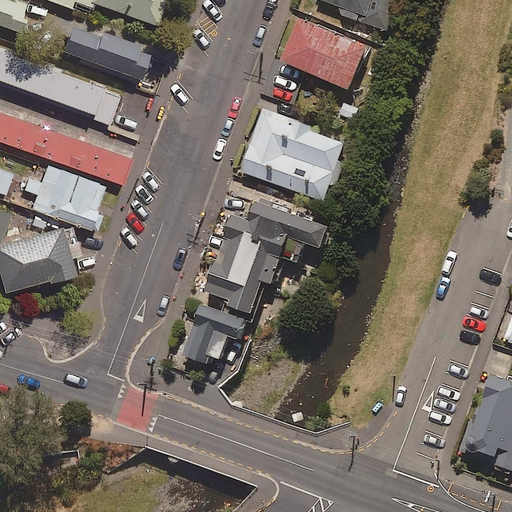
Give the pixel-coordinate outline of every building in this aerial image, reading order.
[(39,0),(0,0),(0,31),(29,39),(39,0)] [(81,0),(162,30),(173,0),(81,0)] [(320,0),(342,7),(340,14),(387,29),(396,0),(320,0)] [(308,12),(291,57),(368,86),(385,41),(308,12)] [(79,17),(66,64),(154,87),(166,41),(79,17)] [(120,93),(0,49),(0,83),(109,123),(120,93)] [(346,98),(340,114),(356,120),(362,104),(346,98)] [(369,133),(271,103),(251,168),(348,199),(369,133)] [(0,111),(0,141),(122,185),(131,158),(0,111)] [(92,229),(107,185),(48,164),(42,182),(29,178),(25,190),(37,195),(32,209),(92,229)] [(12,173),(0,168),(0,191),(4,193),(12,173)] [(318,221),(257,199),(250,217),(235,212),(227,234),(234,237),(225,260),(217,257),(206,288),(232,298),(230,302),(254,311),(265,279),(274,282),(284,255),(303,261),(318,221)] [(63,228),(0,244),(0,273),(5,294),(75,276),(63,228)] [(247,319),(203,303),(185,354),(220,366),(229,341),(238,344),(247,319)] [(511,379),(495,373),(484,406),(480,405),(466,446),(511,461),(511,379)]
